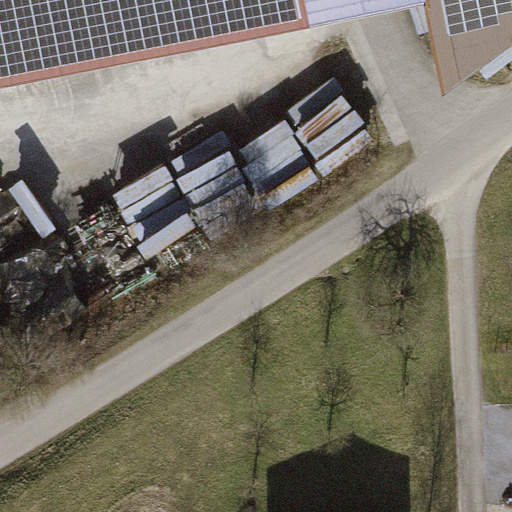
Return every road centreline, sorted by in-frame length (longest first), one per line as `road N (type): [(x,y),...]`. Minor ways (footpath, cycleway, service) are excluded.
road 1 (unclassified): [(0,441),(199,323),(511,112)]
road 2 (track): [(460,150),(475,511)]
